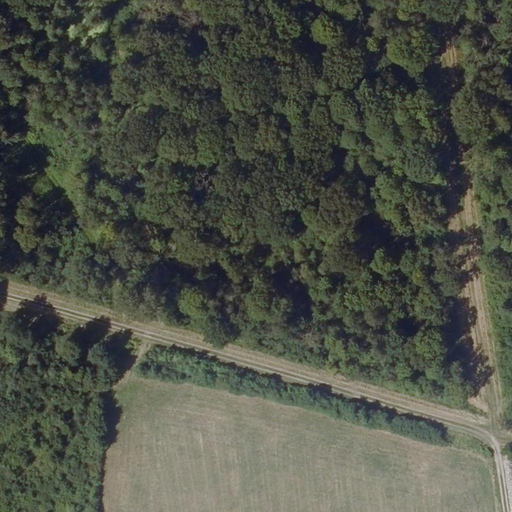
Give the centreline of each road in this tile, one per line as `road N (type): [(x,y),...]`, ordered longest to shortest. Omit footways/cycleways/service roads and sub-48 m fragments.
road 1 (track): [(511,448),(0,298)]
road 2 (track): [(443,66),(466,309),(505,511)]
